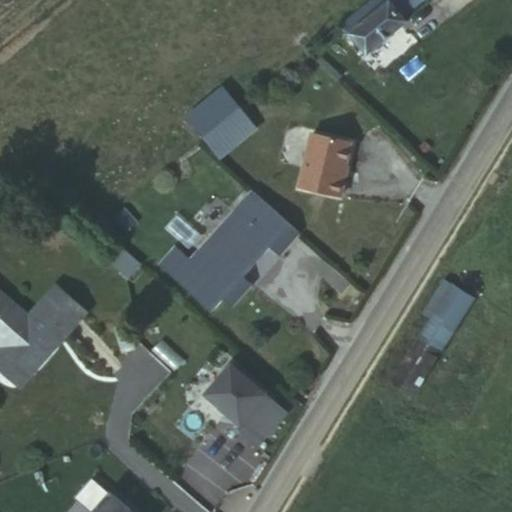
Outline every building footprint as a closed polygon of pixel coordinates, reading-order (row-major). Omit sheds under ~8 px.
[(412,9),(404,0),(378,0),(348,26),(353,32),(389,1),(402,17),(412,9)] [(404,0),(412,9),(422,0),(404,0)] [(406,24),(402,17),(389,1),(353,32),(370,54),(406,24)] [(184,122),(220,164),(258,131),(222,89),(184,122)] [(341,180),(349,144),(311,136),(299,191),(341,199),(345,182),(341,180)] [(246,275),(270,244),(283,253),(300,232),(253,189),(196,258),(179,245),(162,267),(216,313),(225,300),(239,308),(257,283),(246,275)] [(139,266),(120,250),(108,264),(126,280),(139,266)] [(415,399),(471,300),(450,288),(394,386),(415,399)] [(37,375),(88,313),(59,289),(33,321),(0,293),(0,339),(11,348),(8,351),(37,375)] [(37,375),(8,351),(0,360),(0,368),(24,389),(37,375)] [(287,413),(231,365),(205,395),(240,426),(237,430),(258,447),(287,413)] [(134,511),(111,492),(94,511),(134,511)]
